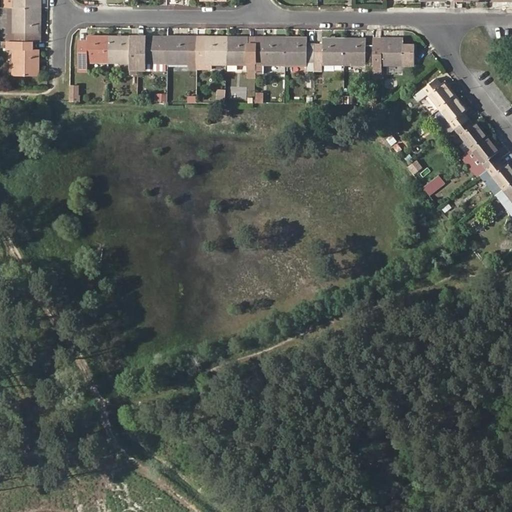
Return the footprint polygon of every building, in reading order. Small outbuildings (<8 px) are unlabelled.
[(7,33),(6,33),(6,42),(32,42),(32,33),(40,33),(40,7),(12,7),(12,33),(7,33)] [(87,68),(87,63),(109,63),(109,35),(87,35),(87,42),(79,42),(79,68),(87,68)] [(130,69),(139,69),(139,43),(139,35),(109,35),(109,63),(130,63),(130,69)] [(146,35),(146,43),(139,43),(139,69),(146,69),(146,63),(167,64),(168,36),(146,35)] [(189,36),(172,36),(168,36),(167,64),(189,64),(189,61),(197,61),(197,43),(189,43),(189,36)] [(212,64),(226,64),(226,36),(217,36),(205,36),(205,43),(197,43),(197,61),(204,62),(204,68),(212,69),(212,64)] [(247,64),(247,69),(255,69),(256,44),(248,44),(248,36),(226,36),(226,64),(247,64)] [(264,65),(285,65),(285,37),(264,37),(264,44),(256,44),(255,69),(255,72),(264,73),(264,65)] [(308,70),(314,70),(314,44),(307,44),(307,37),(297,37),(285,37),(285,65),(309,65),(308,70)] [(322,65),(344,65),(344,37),(342,37),(322,37),(322,44),(314,44),(314,70),(322,70),(322,65)] [(366,65),(366,63),(373,63),(373,45),(366,45),(366,37),(344,37),(344,65),(366,65)] [(380,65),(402,66),(402,43),(402,38),(383,38),(381,38),(381,45),(373,45),(373,63),(373,70),(380,70),(380,65)] [(11,75),(39,75),(40,49),(32,49),(32,42),(6,42),(6,49),(12,49),(11,75)] [(402,66),(413,66),(414,44),(402,43),(402,66)] [(419,101),(427,95),(438,109),(455,96),(444,82),(440,85),(435,78),(421,89),(414,95),(419,101)] [(79,92),(78,92),(78,85),(70,84),(70,88),(70,100),(79,100),(79,92)] [(466,119),(461,113),(466,109),(455,96),(438,109),(449,123),(440,130),(444,137),(454,129),(466,119)] [(454,129),(470,150),(487,136),(476,122),(472,126),(466,119),(454,129)] [(392,135),(386,140),(391,146),(397,141),(392,135)] [(460,157),(476,178),(480,175),(499,160),(494,153),(498,150),(487,136),(470,150),(460,157)] [(391,146),(398,154),(407,147),(400,139),(397,141),(391,146)] [(499,160),(480,175),(496,195),(511,182),(511,168),(509,164),(505,167),(499,160)] [(437,188),(443,184),(437,175),(431,180),(437,188)] [(429,195),(437,188),(431,180),(423,187),(429,195)] [(511,216),(511,215),(511,182),(496,195),(511,216)] [(487,269),(492,265),(487,259),(482,262),(487,269)]
